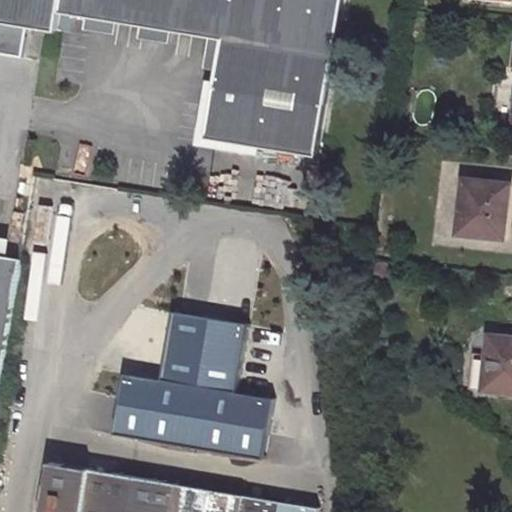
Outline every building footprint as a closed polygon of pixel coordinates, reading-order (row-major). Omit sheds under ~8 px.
[(0,0),(0,19),(66,31),(69,12),(71,0),(0,0)] [(349,0),(71,0),(69,12),(229,39),(212,138),(323,157),(349,0)] [(511,184),(469,180),(464,233),(505,238),(511,184)] [(0,414),(26,264),(0,259),(0,414)] [(170,383),(132,377),(122,439),(269,463),(279,401),(239,394),(251,326),(181,315),(170,383)] [(491,355),(487,389),(511,392),(511,339),(493,337),(491,355)] [(487,389),(491,355),(474,353),(471,387),(487,389)] [(60,462),(51,511),(91,511),(99,469),(60,462)] [(323,511),(324,510),(99,469),(91,511),(323,511)]
